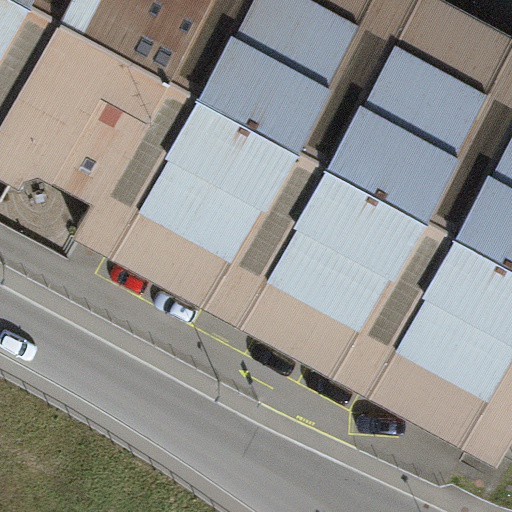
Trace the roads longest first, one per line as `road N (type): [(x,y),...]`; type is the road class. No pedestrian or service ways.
road 1 (unclassified): [(250,464),(0,326)]
road 2 (unclassified): [(373,511),(250,464)]
